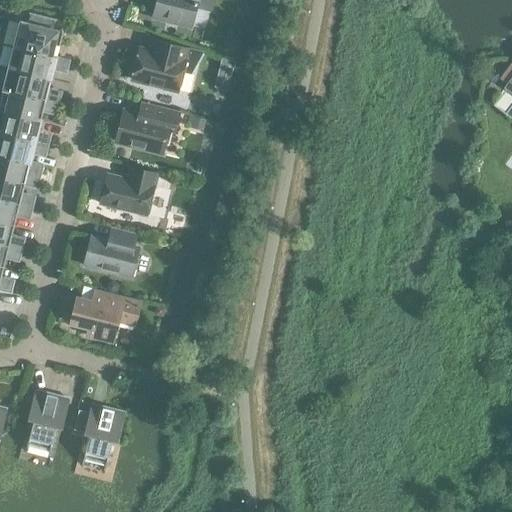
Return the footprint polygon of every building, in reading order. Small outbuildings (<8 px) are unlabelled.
[(156,0),(152,18),(191,27),(198,0),(156,0)] [(20,22),(14,48),(56,58),(57,57),(63,33),(62,32),(62,33),(53,31),(56,19),(30,13),(29,14),(30,14),(27,24),(20,22)] [(202,52),(158,41),(150,39),(147,50),(139,48),(133,76),(148,79),(147,83),(178,91),(183,72),(186,73),(189,63),(196,64),(202,52)] [(69,60),(57,57),(56,58),(14,48),(9,69),(51,79),(54,67),(66,70),(67,68),(62,67),(63,61),(68,62),(69,60)] [(222,59),(215,87),(227,91),(235,62),(222,59)] [(511,61),(500,78),(507,84),(511,77),(511,61)] [(48,92),(51,79),(9,69),(3,90),(53,102),(55,95),(60,96),(60,95),(48,92)] [(51,109),(53,102),(3,90),(0,103),(0,111),(41,121),(44,109),(56,112),(56,110),(51,109)] [(179,113),(150,105),(142,103),(139,115),(123,111),(116,142),(162,154),(170,124),(176,125),(179,113)] [(37,134),(41,121),(0,111),(0,133),(42,144),(44,137),(49,138),(49,137),(37,134)] [(41,151),(42,144),(0,133),(0,155),(30,163),(30,162),(33,150),(45,153),(46,152),(41,151)] [(42,165),(30,162),(30,163),(0,155),(0,178),(25,184),(24,185),(36,188),(37,187),(32,186),(37,165),(42,166),(42,165)] [(100,204),(147,215),(154,186),(153,185),(156,173),(131,167),(128,179),(107,174),(100,204)] [(22,197),(24,185),(25,184),(0,178),(0,200),(26,207),(28,200),(33,201),(34,200),(22,197)] [(25,214),(26,207),(0,200),(0,222),(14,226),(17,213),(29,216),(30,215),(25,214)] [(11,239),(14,226),(0,222),(0,244),(16,249),(18,242),(23,243),(23,242),(11,239)] [(92,235),(84,266),(131,277),(139,247),(133,246),(136,233),(113,227),(109,240),(92,235)] [(14,256),(16,249),(0,244),(0,267),(4,268),(7,255),(19,258),(19,257),(14,256)] [(0,281),(4,268),(0,267),(0,290),(10,293),(10,292),(10,291),(12,285),(12,284),(0,281)] [(108,284),(107,288),(109,292),(114,293),(118,291),(119,286),(117,282),(111,281),(108,284)] [(95,291),(92,302),(76,298),(70,323),(88,328),(87,332),(113,339),(118,321),(135,325),(140,303),(95,291)] [(157,307),(155,315),(163,317),(165,309),(157,307)] [(34,393),(27,420),(33,421),(25,453),(27,454),(29,444),(49,449),(47,459),(48,459),(56,427),(62,428),(69,401),(68,401),(67,403),(35,395),(35,393),(34,393)] [(84,432),(83,434),(89,435),(81,468),(83,468),(85,458),(105,463),(103,473),(104,473),(112,441),(118,442),(125,416),(124,415),(123,417),(91,409),(91,407),(90,407),(89,413),(84,432)] [(79,410),(75,430),(84,432),(89,413),(79,410)]
